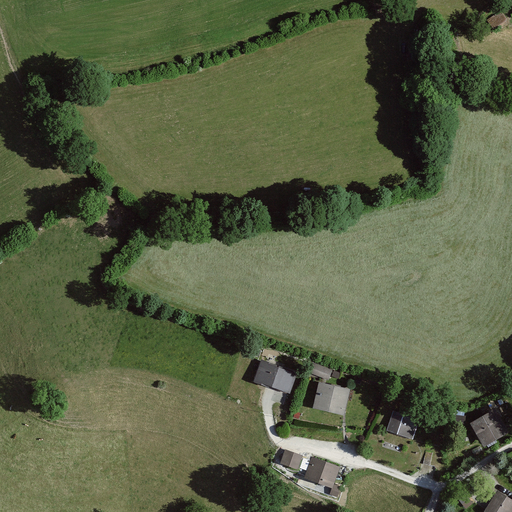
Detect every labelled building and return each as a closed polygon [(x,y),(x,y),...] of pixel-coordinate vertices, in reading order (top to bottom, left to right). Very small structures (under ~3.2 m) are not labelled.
[(489,22),(495,31),(507,23),(501,14),(489,22)] [(297,374),(258,358),(250,377),(289,393),(297,374)] [(330,378),(332,370),(317,366),(315,374),(330,378)] [(348,390),(320,380),(312,404),(340,413),(348,390)] [(492,408),(467,425),(482,447),(507,430),(492,408)] [(413,417),(394,410),(387,428),(407,435),(413,417)] [(302,453),(286,447),(280,463),(296,469),(302,453)] [(340,468),(316,458),(307,479),(332,489),(340,468)] [(511,511),(511,501),(496,490),(483,508),(487,511),(511,511)]
